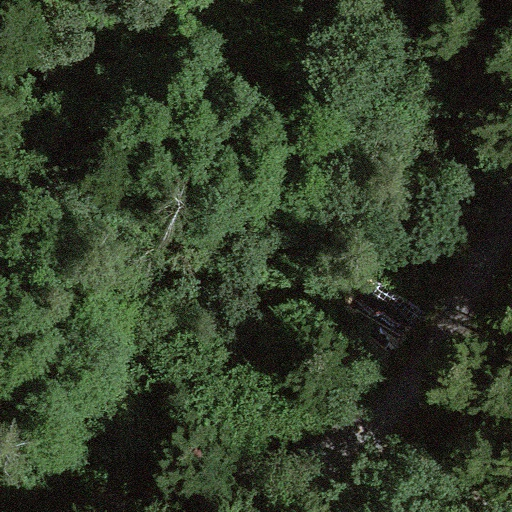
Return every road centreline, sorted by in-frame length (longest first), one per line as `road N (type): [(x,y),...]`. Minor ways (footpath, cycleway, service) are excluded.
road 1 (track): [(362,471),(511,200)]
road 2 (track): [(163,511),(362,471)]
